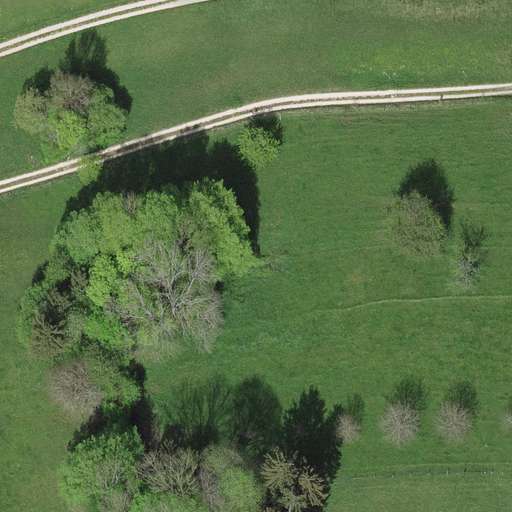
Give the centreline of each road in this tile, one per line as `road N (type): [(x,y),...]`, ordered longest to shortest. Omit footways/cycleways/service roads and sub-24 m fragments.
road 1 (track): [(511,88),(251,106),(0,183)]
road 2 (track): [(168,0),(0,49)]
